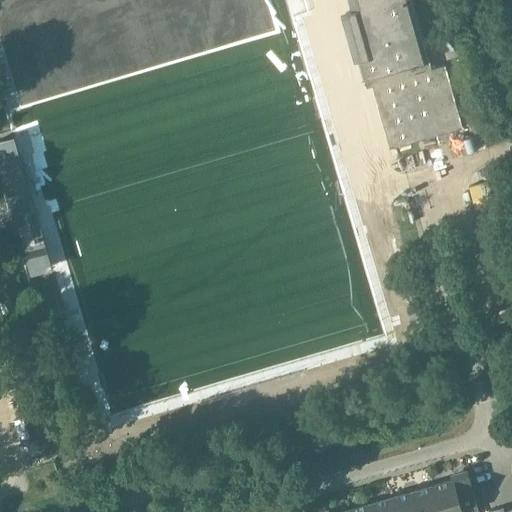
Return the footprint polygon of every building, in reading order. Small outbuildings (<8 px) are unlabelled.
[(351,0),(354,11),(348,13),(367,79),(374,77),(394,148),(466,127),(448,65),(435,69),(414,0),(351,0)] [(11,139),(0,141),(0,161),(12,202),(32,196),(19,153),(14,137),(11,139)] [(37,213),(17,218),(34,277),(51,272),(54,271),(37,213)] [(433,486),(440,511),(463,511),(455,480),(433,486)] [(440,511),(433,486),(412,492),(418,511),(440,511)] [(418,511),(412,492),(392,498),(395,511),(418,511)] [(371,504),(373,511),(395,511),(392,498),(371,504)]
